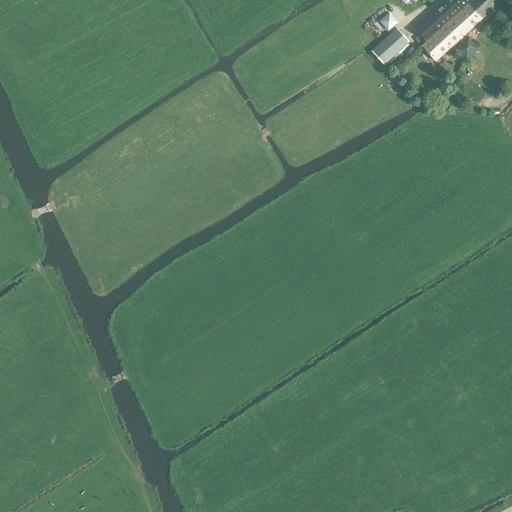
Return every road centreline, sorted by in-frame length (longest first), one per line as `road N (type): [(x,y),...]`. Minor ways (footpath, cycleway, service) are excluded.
road 1 (track): [(511,205),(125,375)]
road 2 (track): [(376,0),(359,15),(357,74),(257,138),(200,163)]
road 3 (track): [(112,380),(100,386),(151,511)]
